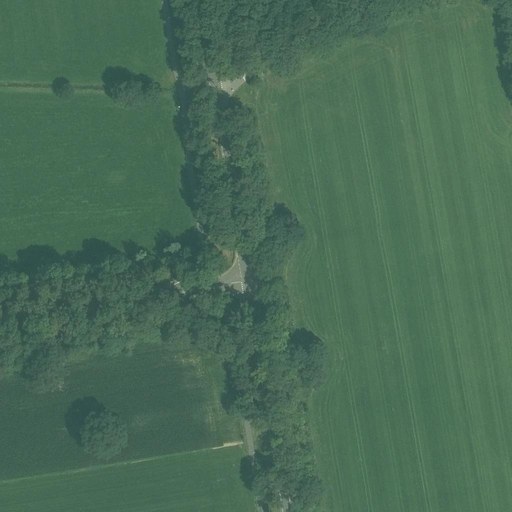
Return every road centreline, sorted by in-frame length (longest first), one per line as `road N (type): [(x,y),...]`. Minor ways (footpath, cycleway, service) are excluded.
road 1 (secondary): [(0,321),(248,281)]
road 2 (tertiary): [(286,511),(248,281)]
road 3 (secondary): [(248,281),(217,87)]
road 4 (unclassified): [(217,87),(366,0)]
